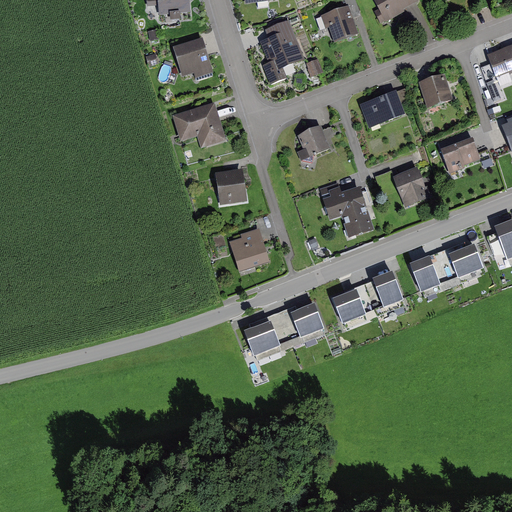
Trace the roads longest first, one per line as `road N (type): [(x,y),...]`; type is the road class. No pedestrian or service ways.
road 1 (tertiary): [(511,202),(224,314),(0,376)]
road 2 (residential): [(511,26),(256,125)]
road 3 (residential): [(217,0),(256,125)]
